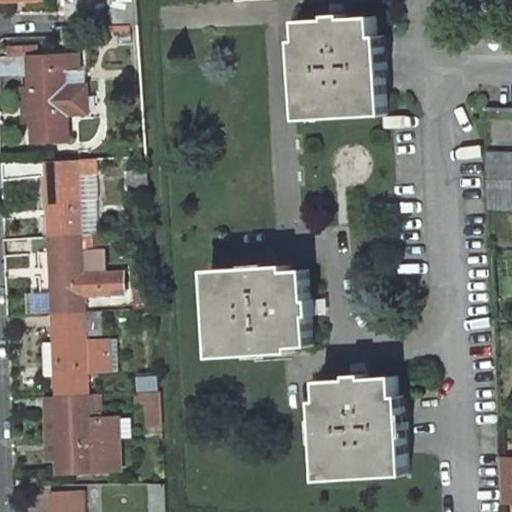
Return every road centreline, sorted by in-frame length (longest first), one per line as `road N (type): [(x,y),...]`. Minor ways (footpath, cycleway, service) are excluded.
road 1 (residential): [(0,269),(14,511)]
road 2 (unknown): [(291,229),(331,295),(368,333),(452,334)]
